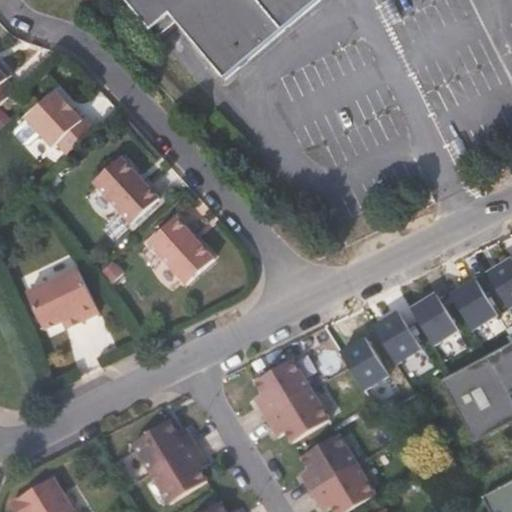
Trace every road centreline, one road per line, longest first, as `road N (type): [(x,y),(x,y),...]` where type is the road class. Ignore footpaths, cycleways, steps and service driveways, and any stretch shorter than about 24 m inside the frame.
road 1 (residential): [(314,297),(119,77),(67,34),(21,26),(0,2)]
road 2 (residential): [(314,297),(511,203)]
road 3 (residential): [(0,443),(30,439),(189,360)]
road 4 (residential): [(189,360),(277,511)]
road 5 (residential): [(189,360),(314,297)]
